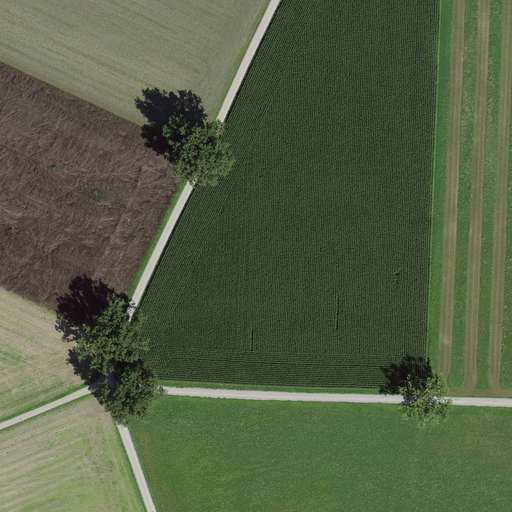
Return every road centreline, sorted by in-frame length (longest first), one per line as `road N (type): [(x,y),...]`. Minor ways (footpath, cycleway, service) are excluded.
road 1 (track): [(276,0),(118,337),(108,385)]
road 2 (track): [(511,402),(108,385)]
road 3 (track): [(151,511),(108,385)]
